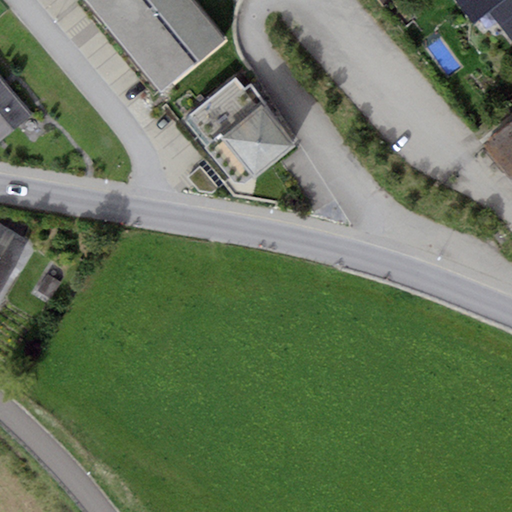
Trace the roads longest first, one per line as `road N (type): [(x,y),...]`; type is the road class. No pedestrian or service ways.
road 1 (residential): [(148,214),(291,238),(511,313)]
road 2 (residential): [(148,214),(151,186),(140,145),(22,0)]
road 3 (residential): [(0,399),(103,511)]
road 4 (residential): [(0,189),(148,214)]
